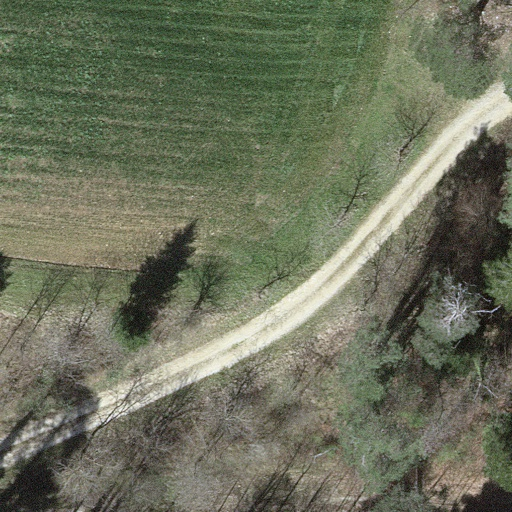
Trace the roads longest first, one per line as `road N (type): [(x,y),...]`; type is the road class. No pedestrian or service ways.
road 1 (track): [(0,442),(289,325),(511,108)]
road 2 (track): [(467,511),(195,498),(9,511)]
